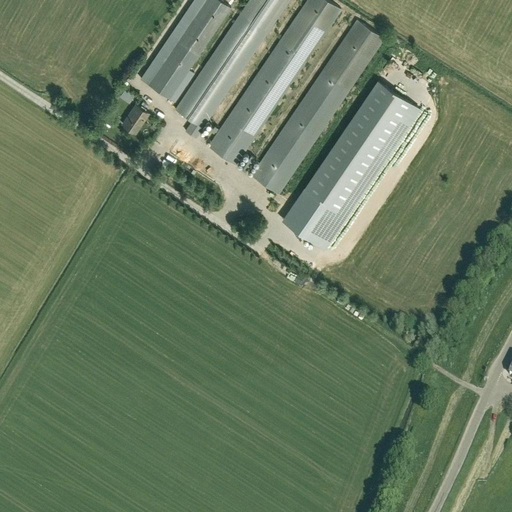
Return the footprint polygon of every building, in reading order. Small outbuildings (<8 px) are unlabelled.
[(194,0),(141,79),(174,101),(194,73),(188,69),(231,6),(221,0),(194,0)] [(290,0),(248,0),(240,13),(175,109),(192,120),(185,130),(196,138),(268,32),(290,0)] [(236,165),(308,59),(342,9),(329,0),(306,0),(280,40),(208,146),(236,165)] [(279,194),(351,88),(385,37),(358,19),(323,69),(251,174),(279,194)] [(319,197),(297,230),(323,248),(417,109),(377,82),(306,188),(319,197)] [(120,96),(129,102),(135,95),(126,88),(120,96)] [(122,124),(136,133),(149,113),(136,104),(122,124)] [(251,154),(242,168),(246,171),(255,157),(251,154)] [(199,163),(210,168),(213,162),(202,157),(199,163)]
